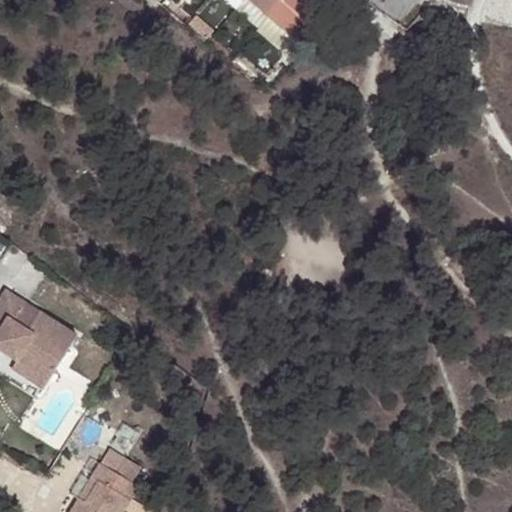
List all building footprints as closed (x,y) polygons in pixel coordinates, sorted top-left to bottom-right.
[(243,0),(221,0),(238,14),(248,3),(243,0)] [(250,0),(248,3),(270,22),(289,0),(250,0)] [(304,0),(289,0),(270,22),(293,42),(318,12),(304,0)] [(248,3),(238,14),(260,34),(270,22),(248,3)] [(270,22),(260,34),(283,53),(293,42),(270,22)] [(0,348),(15,358),(46,377),(75,330),(38,309),(26,327),(13,319),(24,300),(2,287),(0,290),(0,348)] [(40,386),(46,377),(15,358),(10,367),(40,386)] [(127,452),(110,441),(102,456),(118,466),(127,452)] [(86,495),(80,492),(68,511),(119,511),(140,479),(133,475),(141,461),(127,452),(118,466),(102,456),(92,472),(98,475),(86,495)] [(92,472),(80,492),(86,495),(98,475),(92,472)]
